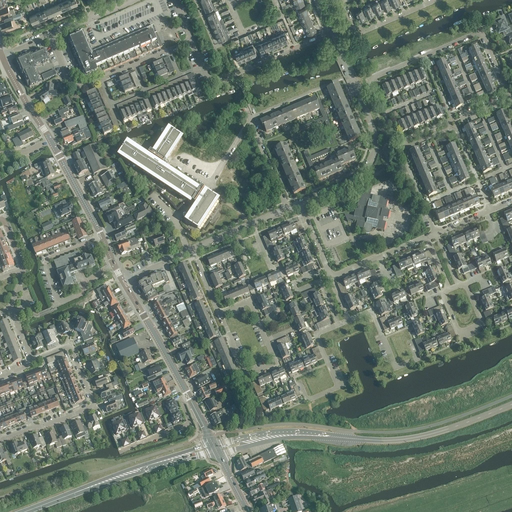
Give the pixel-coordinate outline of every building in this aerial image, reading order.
[(67,10),(72,7),(69,0),(68,0),(63,2),(67,10)] [(384,0),(381,2),(384,10),(393,6),(389,0),(384,0)] [(58,5),(61,12),(67,10),(63,2),(58,5)] [(372,5),(376,14),(384,10),(381,2),(372,5)] [(212,3),(203,6),(205,11),(206,11),(206,13),(216,9),(213,3),(212,3)] [(52,7),(56,14),(61,12),(58,5),(52,7)] [(372,5),(364,9),(367,17),(376,14),(372,5)] [(0,9),(0,15),(7,13),(8,17),(13,15),(15,14),(14,9),(9,10),(8,7),(0,9)] [(47,10),(50,17),(56,14),(52,7),(47,10)] [(306,8),(298,12),(300,16),(308,13),(306,8)] [(216,9),(206,13),(207,14),(209,19),(217,15),(215,11),(217,10),(216,9)] [(367,17),(364,9),(355,13),(359,21),(367,17)] [(41,12),(44,19),(50,17),(47,10),(41,12)] [(39,22),(44,19),(41,12),(36,14),(39,22)] [(308,13),(300,16),(301,21),(310,17),(308,13)] [(39,22),(36,14),(30,17),(33,24),(39,22)] [(217,15),(209,19),(210,24),(219,20),(217,15)] [(6,22),(0,24),(2,31),(13,27),(11,20),(13,19),(12,16),(5,19),(6,22)] [(310,17),(301,21),(303,25),(312,22),(310,17)] [(219,20),(210,24),(212,28),(224,23),(222,19),(219,20)] [(510,35),(511,33),(511,31),(510,27),(507,28),(504,21),(495,25),(499,34),(502,32),(503,36),(509,33),(510,35)] [(303,25),(301,27),(302,29),(304,28),(305,30),(314,26),(312,22),(303,25)] [(224,23),(212,28),(214,32),(226,28),(224,23)] [(305,30),(302,31),(303,33),(306,32),(307,35),(316,31),(314,26),(305,30)] [(68,40),(65,41),(81,79),(85,80),(162,47),(156,33),(154,34),(151,27),(92,52),(84,33),(68,40)] [(226,28),(214,32),(216,37),(225,33),(225,34),(228,33),(229,32),(228,30),(226,31),(225,29),(226,28)] [(225,33),(216,37),(218,42),(227,38),(229,37),(228,33),(225,34),(225,33)] [(285,33),(280,35),(284,43),(289,41),(285,33)] [(511,33),(510,35),(509,33),(503,36),(504,37),(507,36),(511,45),(511,44),(511,33)] [(280,35),(276,36),(279,45),(284,43),(280,35)] [(276,36),(271,38),(275,47),(279,45),(276,36)] [(262,37),(260,38),(261,40),(266,51),(270,49),(267,40),(266,38),(263,39),(262,37)] [(267,40),(270,49),(275,47),(271,38),(267,40)] [(258,45),(255,46),(259,53),(261,52),(261,53),(266,51),(261,40),(259,41),(260,43),(258,44),(258,45)] [(252,44),(248,46),(248,47),(249,48),(252,57),(257,55),(257,54),(259,53),(255,46),(253,46),(252,44)] [(248,47),(243,49),(244,50),(248,59),(252,57),(249,48),(248,47)] [(477,47),(465,52),(466,54),(467,57),(471,56),(479,52),(477,47)] [(31,55),(16,61),(23,75),(24,75),(27,81),(26,82),(28,87),(29,87),(30,89),(41,84),(35,70),(37,69),(36,67),(50,61),(45,50),(43,51),(42,50),(37,53),(31,56),(31,55)] [(244,50),(239,52),(243,61),(245,61),(248,59),(244,50)] [(239,52),(235,54),(237,60),(239,63),(243,61),(239,52)] [(473,61),(481,57),(479,52),(471,56),(473,61)] [(475,66),(483,62),(482,60),(481,57),(473,61),(475,66)] [(445,61),(436,64),(439,70),(447,66),(450,65),(456,62),(455,60),(455,58),(450,60),(449,61),(449,62),(446,64),(445,61)] [(161,61),(149,66),(151,71),(163,66),(161,61)] [(477,71),(485,67),(483,62),(475,66),(477,71)] [(163,66),(151,71),(153,75),(157,74),(165,70),(163,66)] [(447,66),(439,70),(441,75),(449,71),(447,66)] [(477,71),(479,76),(487,72),(485,67),(477,71)] [(55,70),(42,76),(44,81),(57,75),(55,70)] [(165,70),(157,74),(160,82),(168,78),(165,70)] [(421,81),(426,79),(423,70),(417,73),(421,81)] [(449,71),(441,75),(443,80),(451,76),(449,71)] [(487,72),(479,76),(482,81),(489,77),(487,72)] [(412,76),(415,84),(415,85),(421,82),(421,81),(417,73),(412,76)] [(405,78),(406,78),(409,86),(415,84),(412,76),(411,75),(405,78)] [(121,84),(129,80),(127,76),(122,78),(121,76),(114,79),(116,83),(119,81),(121,84)] [(451,76),(443,80),(445,85),(453,81),(451,76)] [(492,82),(489,77),(482,81),(484,86),(492,82)] [(403,89),(409,87),(409,86),(406,78),(400,81),(403,89)] [(129,80),(121,84),(122,88),(131,85),(129,80)] [(397,91),(403,89),(400,81),(399,80),(394,82),(394,83),(397,91)] [(201,91),(196,81),(188,84),(191,93),(192,93),(193,95),(201,91)] [(453,81),(445,85),(447,89),(455,86),(453,81)] [(486,90),(494,87),(492,82),(484,86),(486,90)] [(388,86),(392,94),(398,92),(397,91),(394,83),(388,86)] [(191,93),(188,84),(183,86),(187,95),(191,93)] [(56,93),(52,92),(52,86),(46,85),(46,93),(39,97),(42,101),(50,97),(56,97),(56,93)] [(131,85),(122,88),(124,93),(133,90),(131,85)] [(333,87),(327,89),(328,92),(329,91),(332,97),(342,93),(339,85),(333,88),(333,87)] [(392,94),(388,86),(388,85),(382,87),(386,96),(392,94)] [(179,88),(182,97),(187,95),(183,86),(179,88)] [(455,86),(447,89),(449,94),(457,91),(455,86)] [(478,97),(483,95),(487,93),(488,95),(496,92),(494,87),(486,90),(482,92),(476,94),(478,97)] [(179,88),(176,90),(174,90),(178,99),(182,97),(179,88)] [(94,90),(86,94),(88,99),(96,95),(94,90)] [(169,92),(173,101),(178,99),(174,90),(169,92)] [(457,91),(449,94),(451,99),(460,96),(457,91)] [(165,94),(169,103),(173,101),(169,92),(165,94)] [(342,93),(332,97),(333,101),(332,101),(334,105),(345,100),(342,93)] [(160,96),(164,105),(169,103),(165,94),(160,96)] [(88,99),(86,100),(87,104),(90,103),(98,100),(96,95),(88,99)] [(160,96),(156,98),(159,107),(164,105),(160,96)] [(460,96),(451,99),(454,104),(462,101),(460,96)] [(10,97),(0,100),(0,101),(3,108),(12,104),(10,97)] [(159,107),(156,98),(151,100),(155,109),(159,107)] [(307,102),(312,113),(314,112),(314,111),(319,109),(319,108),(318,106),(317,104),(316,102),(315,99),(307,102)] [(98,100),(90,103),(92,108),(100,104),(98,100)] [(338,112),(348,108),(345,100),(334,105),(335,108),(336,107),(338,112)] [(462,101),(454,104),(456,110),(459,108),(462,107),(464,106),(462,101)] [(147,102),(142,104),(146,112),(151,110),(147,102)] [(299,105),(304,115),(308,114),(309,114),(312,113),(307,102),(299,105)] [(100,104),(92,108),(94,112),(102,109),(100,104)] [(142,104),(138,106),(141,114),(146,112),(142,104)] [(292,108),(297,120),(299,119),(299,117),(304,115),(299,105),(292,108)] [(9,112),(10,115),(17,112),(15,106),(1,112),(2,115),(9,112)] [(138,106),(133,108),(137,116),(141,114),(138,106)] [(434,106),(431,107),(432,109),(432,110),(436,118),(436,119),(442,116),(438,107),(435,109),(434,106)] [(60,117),(53,120),(55,126),(63,122),(62,120),(66,119),(64,114),(69,112),(67,108),(64,110),(63,108),(58,110),(59,112),(58,112),(60,117)] [(133,108),(129,110),(132,118),(137,116),(133,108)] [(284,111),(289,122),(293,120),(294,121),(297,120),(292,108),(284,111)] [(340,120),(351,115),(348,108),(338,112),(340,116),(338,117),(340,120)] [(102,109),(94,112),(96,117),(104,113),(102,109)] [(432,109),(427,112),(430,120),(436,118),(432,110),(432,109)] [(129,110),(124,112),(128,120),(132,118),(129,110)] [(276,115),(281,126),(284,125),(284,124),(289,122),(284,111),(276,115)] [(124,112),(119,114),(123,122),(128,120),(124,112)] [(427,112),(421,115),(424,122),(425,124),(425,123),(431,121),(430,120),(427,112)] [(498,120),(506,117),(504,112),(496,115),(498,120)] [(104,113),(96,117),(98,121),(106,118),(104,113)] [(14,126),(8,128),(9,132),(24,126),(22,122),(23,122),(19,114),(10,118),(14,126)] [(421,114),(415,117),(418,125),(424,122),(421,115),(421,114)] [(273,128),(278,126),(279,127),(281,126),(276,115),(269,118),(273,128)] [(344,127),(354,122),(351,115),(340,120),(341,122),(342,122),(344,127)] [(85,123),(83,117),(64,124),(67,130),(65,130),(64,130),(64,131),(60,133),(60,134),(60,135),(61,136),(62,137),(71,134),(69,129),(78,126),(80,130),(87,128),(86,123),(85,123)] [(410,120),(409,120),(413,127),(413,128),(419,126),(418,125),(415,117),(410,120)] [(506,117),(498,120),(500,125),(509,122),(506,117)] [(106,118),(98,121),(100,126),(108,122),(106,118)] [(273,128),(269,118),(260,122),(262,127),(264,127),(266,133),(269,131),(273,128)] [(406,118),(402,119),(404,122),(407,130),(413,127),(409,120),(409,118),(406,119),(406,118)] [(108,122),(100,126),(102,131),(110,127),(108,122)] [(346,135),(358,130),(354,122),(344,127),(346,131),(345,132),(346,135)] [(404,122),(398,124),(402,133),(407,131),(407,130),(404,122)] [(509,122),(500,125),(503,130),(511,127),(509,122)] [(472,125),(464,129),(466,134),(474,131),(484,127),(482,124),(473,128),(472,125)] [(110,127),(102,131),(104,135),(112,132),(110,127)] [(511,129),(511,127),(503,130),(505,135),(511,132),(511,129)] [(63,139),(64,144),(67,143),(67,144),(73,141),(72,139),(76,138),(78,143),(93,138),(89,128),(63,139)] [(24,145),(22,142),(33,136),(30,130),(19,135),(20,138),(13,141),(17,147),(20,147),(24,145)] [(150,152),(148,155),(163,164),(180,136),(170,130),(155,155),(150,152)] [(361,137),(358,130),(346,135),(347,137),(349,137),(351,141),(361,137)] [(474,131),(466,134),(468,139),(477,135),(474,131)] [(477,135),(468,139),(470,144),(479,140),(477,135)] [(479,140),(470,144),(472,149),(481,145),(479,140)] [(84,152),(82,153),(85,159),(87,158),(94,174),(106,168),(98,149),(96,144),(83,149),(84,152)] [(126,144),(119,154),(196,205),(198,202),(200,203),(188,222),(189,223),(189,224),(197,229),(198,229),(199,229),(218,199),(217,199),(217,198),(208,192),(207,193),(203,191),(205,189),(201,187),(198,192),(126,144)] [(448,153),(456,150),(454,144),(446,148),(448,153)] [(278,157),(289,152),(288,150),(286,150),(284,145),(274,149),(278,157)] [(481,145),(472,149),(474,154),(483,150),(481,145)] [(409,152),(412,157),(420,153),(418,148),(409,152)] [(343,152),(348,163),(356,160),(351,150),(346,152),(346,151),(343,152)] [(456,150),(448,153),(450,158),(459,155),(456,150)] [(483,150),(474,154),(477,159),(485,155),(483,150)] [(281,164),(291,160),(289,156),(290,155),(289,152),(278,157),(281,164)] [(338,161),(340,167),(348,163),(343,152),(340,153),(341,155),(336,157),(338,161)] [(78,153),(73,155),(76,162),(81,160),(78,153)] [(420,153),(412,157),(414,162),(422,158),(420,153)] [(452,163),(461,159),(459,155),(450,158),(452,163)] [(485,155),(477,159),(479,164),(487,160),(485,155)] [(416,167),(424,163),(422,158),(414,162),(416,167)] [(455,168),(463,164),(461,159),(452,163),(455,168)] [(284,172),(295,167),(294,164),(293,165),(291,160),(281,164),(284,172)] [(487,160),(479,164),(481,169),(489,165),(487,160)] [(49,163),(48,161),(34,166),(35,169),(40,167),(43,173),(52,169),(50,163),(49,163)] [(75,170),(84,166),(82,161),(73,165),(75,170)] [(329,164),(334,175),(342,171),(340,167),(338,161),(333,163),(332,162),(329,164)] [(416,167),(418,172),(426,168),(424,163),(416,167)] [(326,178),(334,175),(329,164),(327,165),(327,166),(322,168),(326,178)] [(457,173),(465,169),(463,164),(455,168),(457,173)] [(489,165),(481,169),(483,174),(491,170),(489,165)] [(84,166),(75,170),(78,175),(87,171),(84,166)] [(287,179),(297,175),(295,171),(297,170),(295,167),(284,172),(287,179)] [(326,178),(322,168),(318,170),(317,169),(314,170),(315,171),(316,173),(317,175),(315,176),(318,182),(321,181),(326,178)] [(420,176),(428,173),(426,168),(418,172),(420,176)] [(52,169),(43,173),(42,173),(43,176),(46,175),(47,178),(55,175),(52,169)] [(465,169),(457,173),(459,178),(467,174),(465,169)] [(101,177),(106,188),(116,183),(111,172),(101,177)] [(422,181),(430,178),(428,173),(420,176),(422,181)] [(460,181),(461,183),(463,182),(465,181),(469,179),(467,174),(459,178),(455,179),(456,183),(460,181)] [(302,182),(301,180),(299,180),(297,175),(287,179),(290,187),(302,182)] [(424,186),(432,183),(430,178),(422,181),(424,186)] [(500,197),(496,189),(495,185),(494,185),(492,179),(489,180),(491,186),(492,186),(494,190),(491,191),(494,199),(500,197)] [(38,186),(36,187),(37,191),(39,190),(40,193),(43,192),(43,191),(42,189),(44,188),(46,187),(48,191),(51,190),(52,195),(42,199),(44,204),(48,202),(47,200),(51,199),(52,200),(54,200),(54,198),(58,196),(56,192),(62,189),(61,185),(53,188),(50,181),(38,185),(38,186)] [(91,186),(88,187),(91,193),(98,189),(96,184),(98,183),(97,181),(95,182),(95,181),(90,184),(91,186)] [(118,191),(130,185),(128,181),(116,187),(118,191)] [(302,182),(290,187),(294,194),(304,190),(302,186),(303,185),(302,182)] [(426,191),(435,188),(432,183),(424,186),(426,191)] [(501,186),(504,194),(509,192),(506,184),(501,186)] [(496,189),(500,197),(504,194),(501,186),(496,189)] [(121,191),(123,196),(133,191),(131,187),(121,191)] [(358,210),(356,209),(354,216),(345,214),(348,222),(353,223),(353,221),(357,222),(355,229),(363,231),(364,232),(365,232),(366,233),(368,233),(369,233),(370,233),(371,233),(372,227),(376,228),(376,229),(384,231),(386,223),(382,222),(383,218),(388,219),(390,211),(385,210),(386,207),(388,200),(373,196),(371,201),(369,200),(372,190),(367,189),(363,188),(363,190),(360,189),(358,198),(360,198),(358,205),(359,206),(358,210)] [(435,188),(426,191),(428,196),(437,193),(435,188)] [(98,189),(91,193),(94,198),(98,196),(98,197),(102,196),(104,195),(102,190),(100,192),(98,189)] [(471,199),(474,207),(479,204),(476,197),(471,199)] [(112,198),(98,204),(101,210),(107,207),(111,205),(111,206),(115,205),(112,198)] [(474,207),(471,199),(467,200),(466,201),(469,209),(474,207)] [(469,209),(466,201),(461,203),(464,211),(469,209)] [(135,215),(134,216),(136,221),(138,220),(152,213),(149,208),(148,207),(147,207),(145,203),(140,206),(143,212),(135,215)] [(456,205),(459,213),(464,211),(461,203),(456,205)] [(61,204),(55,207),(56,210),(59,209),(59,211),(61,217),(65,215),(66,217),(71,215),(70,213),(74,211),(74,210),(73,208),(72,208),(71,205),(68,207),(67,205),(62,207),(61,204)] [(451,207),(454,215),(459,213),(456,205),(451,207)] [(107,215),(105,216),(110,224),(112,222),(116,230),(133,221),(130,216),(129,216),(122,220),(119,215),(118,212),(120,211),(118,206),(106,212),(107,215)] [(43,207),(27,214),(29,217),(44,210),(43,207)] [(454,215),(451,207),(446,210),(449,217),(454,215)] [(441,212),(444,219),(449,217),(446,210),(441,212)] [(444,219),(441,212),(436,214),(439,222),(444,219)] [(169,227),(162,218),(160,219),(167,229),(168,228),(169,227)] [(74,228),(83,225),(81,219),(71,223),(67,224),(68,227),(72,225),(74,228)] [(51,222),(41,226),(44,232),(53,228),(51,222)] [(288,226),(290,233),(296,231),(296,230),(295,228),(300,225),(299,223),(294,225),(293,224),(288,226)] [(76,234),(85,230),(83,225),(74,228),(70,230),(70,232),(75,231),(76,234)] [(114,235),(117,242),(126,237),(125,234),(126,233),(127,234),(136,230),(134,225),(124,229),(125,230),(123,231),(114,235)] [(283,237),(285,237),(285,236),(290,233),(288,226),(282,229),(280,230),(283,237)] [(60,234),(64,243),(70,241),(66,231),(64,227),(62,228),(63,232),(60,234)] [(55,236),(58,245),(64,243),(60,234),(59,229),(56,230),(58,235),(55,236)] [(78,240),(88,236),(85,230),(76,234),(72,236),(73,238),(77,236),(78,240)] [(280,230),(274,232),(278,241),(283,238),(284,241),(286,240),(285,237),(283,237),(280,230)] [(471,232),(470,233),(473,239),(473,240),(479,237),(478,234),(476,230),(476,231),(471,233),(471,232)] [(49,238),(53,247),(58,245),(55,236),(53,232),(51,233),(52,237),(49,238)] [(268,235),(268,236),(270,239),(271,242),(272,243),(278,241),(274,232),(268,235)] [(463,238),(465,243),(465,244),(468,243),(467,242),(473,239),(470,233),(469,233),(470,234),(465,236),(465,235),(464,235),(465,237),(464,238),(463,238)] [(43,240),(47,250),(53,247),(49,238),(47,234),(45,235),(47,239),(44,240),(43,240)] [(42,252),(47,250),(43,240),(44,240),(42,236),(40,237),(41,241),(38,243),(42,252)] [(155,246),(164,243),(163,239),(165,238),(164,236),(162,236),(161,236),(152,239),(155,246)] [(457,238),(459,245),(465,243),(463,238),(463,236),(462,236),(462,237),(458,239),(457,238)] [(293,242),(293,243),(295,248),(296,248),(298,247),(305,244),(302,238),(295,241),(294,242),(293,242)] [(452,244),(446,246),(447,247),(448,250),(449,252),(455,250),(454,248),(460,246),(459,245),(457,238),(456,239),(452,241),(451,241),(452,244)] [(38,243),(36,239),(34,239),(36,244),(32,245),(36,254),(42,252),(38,243)] [(139,248),(136,239),(127,242),(117,246),(119,252),(121,255),(127,253),(139,248)] [(298,247),(296,248),(298,254),(301,253),(307,250),(305,244),(298,247)] [(6,248),(0,250),(0,257),(10,254),(8,250),(7,250),(6,248)] [(279,248),(272,251),(275,257),(282,254),(290,251),(289,248),(281,251),(279,248)] [(225,253),(227,260),(233,257),(230,250),(225,253)] [(298,254),(296,255),(297,257),(299,256),(302,262),(304,261),(311,258),(308,252),(307,250),(301,253),(298,254)] [(499,253),(502,260),(508,258),(505,250),(504,250),(505,251),(500,253),(500,252),(499,253)] [(59,259),(54,261),(54,262),(55,265),(56,266),(58,273),(57,273),(64,289),(68,287),(68,289),(70,288),(71,291),(72,291),(73,290),(77,289),(79,288),(76,282),(75,277),(73,274),(77,272),(78,272),(87,269),(88,270),(91,268),(91,267),(95,266),(93,262),(93,263),(91,259),(90,256),(83,258),(83,259),(79,260),(79,258),(80,257),(80,252),(74,252),(74,253),(72,254),(69,254),(69,255),(68,256),(65,256),(65,257),(63,257),(60,257),(60,258),(59,259)] [(219,255),(222,262),(227,260),(225,253),(219,255)] [(423,253),(417,255),(421,264),(427,263),(427,262),(432,260),(431,257),(426,260),(424,257),(423,254),(423,253)] [(500,261),(502,260),(499,253),(498,253),(498,254),(494,256),(494,255),(493,255),(496,261),(494,262),(495,265),(497,264),(497,265),(501,264),(500,261)] [(10,254),(0,257),(0,258),(2,263),(11,260),(10,258),(11,257),(10,254)] [(282,254),(275,257),(278,263),(284,260),(282,254)] [(213,258),(216,265),(222,262),(219,255),(213,258)] [(411,258),(409,259),(412,267),(414,266),(415,267),(421,264),(417,255),(411,258)] [(461,255),(453,259),(454,259),(456,263),(456,264),(463,261),(461,255)] [(482,260),(485,268),(486,267),(485,267),(490,265),(491,265),(488,259),(490,258),(489,256),(487,257),(488,258),(482,260)] [(216,265),(213,258),(207,260),(210,267),(216,265)] [(302,262),(301,262),(304,267),(306,266),(309,265),(312,264),(313,263),(311,258),(304,261),(302,262)] [(403,261),(406,268),(407,271),(413,268),(415,273),(416,273),(417,273),(415,267),(414,266),(412,267),(409,259),(403,261)] [(11,260),(2,263),(4,269),(2,269),(3,272),(10,270),(8,267),(14,265),(12,261),(11,261),(11,260)] [(476,263),(473,264),(475,269),(478,268),(479,270),(479,269),(484,267),(484,268),(485,268),(482,260),(476,262),(476,263)] [(403,261),(397,264),(398,265),(399,267),(400,270),(400,271),(406,268),(403,261)] [(463,261),(456,264),(456,265),(457,265),(459,269),(458,270),(462,269),(464,274),(466,273),(469,272),(467,267),(466,267),(463,261)] [(288,264),(293,274),(299,272),(296,265),(293,267),(291,263),(288,264)] [(181,273),(187,270),(185,264),(178,267),(181,273)] [(284,270),(285,271),(287,276),(287,277),(293,274),(288,264),(285,265),(287,269),(284,270)] [(236,273),(243,270),(241,265),(234,268),(236,273)] [(506,268),(498,272),(499,272),(501,277),(500,277),(500,278),(508,274),(506,268)] [(427,279),(435,275),(432,269),(425,272),(427,276),(424,277),(425,279),(427,279)] [(190,276),(187,270),(181,273),(183,279),(190,276)] [(243,270),(236,273),(239,279),(246,276),(243,270)] [(362,273),(364,280),(370,277),(369,275),(368,272),(367,271),(362,273)] [(147,279),(138,284),(148,302),(158,296),(156,293),(155,294),(152,288),(164,284),(165,283),(166,284),(167,284),(168,284),(169,283),(167,278),(167,277),(165,273),(165,272),(163,273),(160,274),(149,279),(147,280),(147,279)] [(273,275),(276,282),(281,279),(279,273),(278,273),(273,275)] [(354,277),(357,283),(357,284),(359,284),(359,282),(364,280),(362,273),(356,276),(354,277)] [(213,283),(220,280),(217,274),(210,277),(213,283)] [(508,274),(500,278),(500,279),(501,278),(503,283),(502,283),(503,284),(505,283),(506,285),(511,282),(511,281),(511,280),(508,274)] [(267,278),(265,279),(268,285),(270,284),(276,282),(273,275),(267,278)] [(430,284),(433,283),(436,281),(437,281),(435,275),(427,279),(429,284),(428,285),(430,291),(433,290),(430,284)] [(190,276),(183,279),(186,284),(192,281),(190,276)] [(348,279),(352,288),(352,287),(353,289),(356,288),(354,284),(357,283),(354,277),(354,276),(348,279)] [(268,285),(265,279),(259,281),(262,288),(268,285)] [(337,285),(339,288),(344,286),(345,288),(349,286),(350,288),(352,288),(348,279),(342,281),(343,283),(337,285)] [(220,280),(213,283),(215,289),(222,286),(220,280)] [(192,281),(186,284),(188,290),(195,287),(192,281)] [(256,290),(262,288),(259,281),(253,284),(256,290)] [(419,282),(413,285),(414,286),(417,293),(423,291),(420,284),(419,282)] [(101,299),(112,293),(109,287),(107,288),(105,286),(98,290),(100,293),(102,292),(103,294),(100,296),(101,299)] [(372,294),(379,291),(376,286),(369,288),(372,294)] [(414,286),(408,289),(411,296),(417,293),(414,286)] [(195,287),(188,290),(191,296),(197,293),(195,287)] [(240,289),(243,296),(249,293),(246,287),(240,289)] [(283,295),(290,292),(288,287),(281,290),(283,295)] [(234,292),(237,298),(243,296),(240,289),(234,292)] [(379,291),(372,294),(374,300),(381,297),(379,291)] [(402,291),(396,294),(399,300),(405,298),(402,291)] [(229,294),(231,301),(237,298),(234,292),(229,294)] [(290,292),(283,295),(286,301),(293,298),(290,292)] [(108,302),(115,298),(112,293),(101,299),(103,301),(106,299),(108,302)] [(197,293),(191,296),(193,302),(200,299),(197,293)] [(231,301),(229,294),(223,297),(225,303),(231,301)] [(313,300),(311,301),(312,303),(314,302),(314,303),(321,300),(318,294),(317,294),(317,295),(314,296),(312,297),(311,297),(313,300)] [(399,300),(396,294),(391,296),(394,303),(399,300)] [(267,296),(264,297),(257,300),(260,306),(266,303),(265,300),(268,299),(267,296)] [(347,296),(343,298),(344,300),(345,299),(348,305),(354,302),(352,296),(348,297),(347,296)] [(489,296),(488,297),(484,298),(480,300),(481,300),(483,304),(483,305),(491,302),(489,296)] [(115,298),(108,302),(104,304),(106,307),(109,304),(111,307),(118,303),(115,298)] [(312,311),(310,312),(311,313),(313,312),(315,312),(317,311),(316,309),(322,307),(323,306),(321,300),(314,303),(314,304),(313,305),(313,306),(312,308),(312,310),(312,311)] [(354,302),(348,305),(350,310),(357,307),(359,306),(357,301),(354,302)] [(377,304),(376,304),(378,310),(385,307),(387,306),(385,301),(383,302),(381,302),(379,303),(377,304)] [(197,311),(204,308),(201,302),(194,305),(197,311)] [(485,311),(493,308),(491,302),(483,305),(483,306),(484,306),(486,310),(485,311)] [(154,309),(156,311),(162,307),(167,305),(166,303),(163,304),(163,305),(162,306),(160,303),(153,306),(153,307),(153,308),(154,309)] [(266,303),(260,306),(262,311),(263,311),(266,309),(269,308),(266,303)] [(291,313),(298,310),(295,304),(288,307),(291,313)] [(411,304),(405,307),(407,313),(414,310),(411,304)] [(113,311),(109,313),(111,316),(122,310),(119,305),(112,309),(113,311)] [(162,307),(156,311),(156,312),(156,314),(157,314),(158,316),(169,310),(168,308),(166,309),(166,310),(164,311),(162,307)] [(317,311),(315,312),(317,318),(319,317),(326,314),(324,308),(322,308),(322,307),(316,309),(317,311)] [(385,307),(378,310),(381,316),(388,313),(385,307)] [(204,308),(197,311),(199,317),(206,314),(204,308)] [(511,312),(511,310),(509,311),(508,309),(505,311),(504,308),(502,309),(503,312),(505,311),(508,318),(509,320),(509,319),(511,318),(511,312)] [(111,316),(113,319),(117,317),(118,319),(125,315),(122,310),(111,316)] [(171,313),(169,310),(158,316),(159,318),(160,320),(161,321),(168,317),(166,314),(168,313),(168,314),(171,313)] [(301,317),(302,317),(301,315),(300,315),(298,310),(291,313),(293,318),(297,317),(298,318),(301,317)] [(407,313),(403,315),(405,317),(406,317),(408,320),(410,319),(416,316),(414,310),(407,313)] [(505,311),(503,312),(503,313),(497,316),(501,324),(502,323),(501,322),(506,320),(506,321),(507,321),(506,319),(508,318),(505,311)] [(438,314),(435,315),(433,316),(436,321),(438,320),(438,321),(445,318),(442,312),(441,312),(438,314)] [(206,314),(199,317),(202,323),(209,320),(206,314)] [(319,317),(318,317),(321,323),(322,322),(325,321),(328,320),(329,319),(326,314),(319,317)] [(120,322),(115,324),(116,325),(117,327),(128,320),(125,315),(118,319),(120,322)] [(491,317),(486,319),(488,325),(494,323),(495,326),(496,326),(495,325),(500,323),(500,324),(501,324),(497,316),(492,318),(491,317)] [(75,324),(74,327),(76,328),(75,330),(83,333),(82,336),(84,342),(90,340),(93,339),(93,338),(92,336),(90,332),(93,327),(88,325),(87,325),(85,324),(86,319),(78,317),(75,324)] [(303,323),(301,317),(298,318),(294,320),(296,326),(303,323)] [(393,320),(396,327),(402,325),(399,318),(393,320)] [(438,321),(440,326),(447,324),(445,318),(438,321)] [(0,322),(0,326),(1,329),(9,325),(7,319),(0,322)] [(187,320),(182,322),(184,325),(185,328),(191,325),(189,322),(188,319),(187,320)] [(128,320),(117,327),(118,329),(122,327),(124,330),(131,326),(128,320)] [(169,320),(162,323),(163,324),(162,325),(163,327),(164,327),(165,328),(165,329),(176,323),(176,322),(175,320),(172,321),(173,322),(171,323),(169,320)] [(209,320),(202,323),(204,328),(211,325),(209,320)] [(388,323),(389,326),(390,328),(391,330),(396,327),(393,320),(388,323)] [(64,335),(68,333),(70,330),(68,325),(64,323),(63,322),(59,323),(60,325),(58,330),(60,334),(64,335)] [(306,322),(303,323),(296,326),(299,332),(308,328),(306,322)] [(415,330),(421,328),(419,322),(412,325),(415,330)] [(176,323),(165,329),(166,330),(166,331),(166,333),(167,333),(167,334),(175,330),(173,326),(174,326),(175,326),(177,325),(176,323)] [(9,325),(1,329),(2,332),(0,333),(0,334),(0,335),(11,331),(9,325)] [(48,345),(55,342),(54,338),(56,337),(56,336),(58,336),(54,325),(49,327),(51,331),(44,334),(48,345)] [(204,328),(207,334),(214,331),(211,325),(204,328)] [(175,330),(167,334),(168,335),(168,336),(169,338),(170,339),(178,335),(176,331),(177,331),(178,331),(182,329),(180,327),(175,330)] [(123,332),(119,334),(122,339),(125,339),(134,333),(135,332),(133,330),(132,330),(131,328),(127,331),(126,330),(123,332)] [(421,328),(415,330),(417,336),(424,333),(421,328)] [(5,340),(13,336),(11,331),(0,335),(1,337),(4,336),(5,340)] [(214,331),(207,334),(209,340),(216,337),(214,331)] [(35,350),(42,347),(40,341),(43,339),(41,334),(37,335),(38,337),(31,340),(35,350)] [(434,340),(436,339),(439,345),(445,343),(442,336),(436,339),(434,334),(432,335),(434,340)] [(448,334),(442,336),(445,343),(451,340),(450,339),(449,337),(448,334)] [(304,343),(311,340),(308,335),(301,338),(304,343)] [(5,346),(16,342),(13,336),(5,340),(7,344),(4,345),(5,346)] [(180,337),(178,338),(179,339),(172,342),(174,348),(181,344),(180,341),(182,340),(180,337)] [(116,346),(122,360),(139,353),(133,339),(116,346)] [(217,348),(225,345),(222,339),(214,342),(217,348)] [(428,342),(431,349),(437,346),(439,345),(436,339),(434,340),(428,342)] [(87,346),(82,348),(85,355),(89,354),(90,356),(96,354),(95,351),(93,344),(94,343),(92,340),(86,342),(87,346)] [(313,346),(311,340),(304,343),(306,349),(313,346)] [(426,343),(423,344),(423,345),(424,347),(425,350),(426,351),(431,349),(428,342),(428,340),(425,342),(426,343)] [(5,346),(5,348),(8,347),(10,351),(18,348),(16,342),(5,346)] [(225,345),(217,348),(219,354),(227,350),(225,345)] [(280,353),(287,350),(284,345),(281,346),(278,347),(277,348),(280,353)] [(18,348),(10,351),(11,355),(8,356),(9,358),(20,353),(18,348)] [(194,362),(191,357),(192,357),(188,349),(187,350),(187,348),(181,351),(182,353),(178,355),(181,362),(185,360),(187,365),(194,362)] [(227,350),(219,354),(222,360),(230,356),(227,350)] [(287,350),(280,353),(282,359),(289,356),(287,350)] [(150,366),(148,362),(152,360),(148,351),(140,355),(143,362),(137,365),(137,366),(135,367),(137,372),(150,366)] [(20,353),(9,358),(10,359),(13,358),(14,362),(22,359),(20,353)] [(230,356),(222,360),(224,365),(232,362),(230,356)] [(307,356),(301,358),(302,360),(302,361),(303,363),(305,368),(311,365),(308,358),(307,356)] [(314,356),(308,358),(311,365),(317,363),(316,361),(315,359),(314,356)] [(92,375),(99,372),(95,362),(97,362),(96,358),(89,361),(91,364),(88,365),(92,375)] [(59,367),(67,363),(65,359),(57,362),(59,367)] [(300,361),(295,364),(298,371),(303,368),(305,368),(303,363),(302,361),(302,360),(300,361)] [(232,362),(224,365),(227,371),(235,367),(232,362)] [(67,363),(59,367),(61,372),(69,368),(67,363)] [(195,364),(192,366),(191,366),(185,370),(190,378),(196,375),(200,373),(195,364)] [(288,364),(285,365),(289,374),(291,373),(292,374),(298,371),(295,364),(289,366),(288,364)] [(157,365),(146,370),(150,377),(147,379),(149,382),(151,381),(156,379),(155,375),(161,373),(160,372),(161,371),(160,368),(159,368),(157,365)] [(235,367),(227,371),(229,377),(237,373),(235,367)] [(69,368),(61,372),(62,376),(71,373),(69,368)] [(44,369),(40,371),(43,380),(48,378),(48,380),(51,379),(49,373),(46,374),(44,369)] [(277,372),(280,379),(281,381),(286,378),(282,370),(277,372)] [(40,371),(35,373),(38,382),(43,380),(40,371)] [(94,380),(97,387),(107,383),(104,377),(110,374),(108,371),(101,374),(102,377),(94,380)] [(271,375),(270,375),(269,376),(272,382),(273,383),(275,382),(274,381),(280,379),(277,372),(271,375)] [(35,373),(30,375),(34,384),(38,382),(35,373)] [(71,373),(62,376),(64,381),(73,378),(71,373)] [(27,381),(25,382),(27,389),(30,388),(35,386),(34,384),(30,375),(26,377),(27,381)] [(198,389),(210,383),(206,375),(194,382),(198,389)] [(272,382),(269,376),(263,378),(266,385),(272,382)] [(73,378),(64,381),(62,382),(63,387),(75,382),(73,378)] [(156,379),(152,381),(155,388),(165,384),(163,378),(156,381),(156,379)] [(259,384),(260,387),(260,388),(266,385),(263,378),(257,381),(258,382),(259,384)] [(20,379),(15,381),(19,390),(24,388),(24,390),(25,390),(27,389),(25,382),(22,383),(20,379)] [(75,382),(63,387),(65,392),(77,387),(75,382)] [(99,392),(102,399),(111,395),(109,391),(114,389),(111,384),(106,386),(107,389),(99,392)] [(154,389),(153,389),(156,394),(157,394),(168,389),(165,384),(155,388),(154,389)] [(5,385),(2,386),(5,395),(8,394),(10,393),(6,385),(5,385)] [(295,398),(301,396),(296,385),(290,387),(292,391),(286,394),(290,402),(296,400),(295,398)] [(77,387),(65,392),(67,396),(70,395),(79,392),(77,387)] [(223,387),(215,391),(217,396),(226,392),(224,387),(223,387)] [(168,389),(157,394),(159,399),(170,394),(168,389)] [(209,392),(200,397),(202,401),(209,397),(208,396),(212,394),(211,391),(209,392)] [(229,391),(223,394),(224,395),(226,399),(232,396),(231,392),(230,391),(229,391)] [(72,400),(80,397),(79,392),(70,395),(72,400)] [(290,402),(286,394),(284,395),(284,396),(284,397),(281,398),(284,404),(284,405),(290,402)] [(51,400),(55,409),(59,407),(57,402),(60,401),(58,395),(55,396),(55,398),(51,400)] [(79,406),(78,403),(82,401),(80,397),(72,400),(70,401),(72,405),(73,408),(79,406)] [(276,408),(282,406),(282,405),(284,404),(281,398),(281,397),(279,398),(279,399),(273,402),(276,408)] [(104,406),(107,412),(117,408),(115,402),(117,401),(115,398),(108,400),(110,404),(104,406)] [(137,404),(135,405),(137,408),(139,408),(149,404),(147,399),(137,403),(137,404)] [(166,401),(167,405),(168,406),(167,407),(168,411),(169,410),(170,411),(169,412),(170,414),(178,411),(177,411),(177,409),(177,407),(178,407),(176,403),(175,403),(174,402),(173,402),(172,399),(166,401)] [(46,402),(50,410),(55,409),(51,400),(46,402)] [(207,406),(210,411),(216,408),(212,400),(205,403),(206,406),(207,406)] [(42,403),(45,412),(50,410),(46,402),(42,403)] [(268,404),(269,407),(270,410),(271,411),(276,408),(273,402),(268,404)] [(37,405),(41,414),(45,412),(42,403),(37,405)] [(33,407),(36,416),(41,414),(37,405),(33,407)] [(230,409),(232,413),(235,412),(237,414),(240,413),(237,406),(230,409)] [(25,408),(27,414),(30,413),(32,418),(36,416),(33,407),(28,409),(28,407),(25,408)] [(150,409),(155,420),(159,418),(160,417),(159,417),(161,416),(158,407),(156,408),(155,408),(154,407),(150,409)] [(27,414),(25,408),(22,409),(22,410),(17,411),(18,413),(22,422),(26,420),(25,415),(27,414)] [(146,411),(145,412),(143,413),(147,422),(149,421),(149,422),(150,422),(155,420),(150,409),(146,411)] [(178,411),(170,414),(171,417),(172,416),(172,417),(171,418),(173,422),(174,421),(174,423),(172,424),(173,427),(182,424),(181,421),(182,420),(181,418),(182,418),(180,414),(179,413),(178,413),(178,411)] [(217,414),(211,417),(213,422),(219,419),(219,418),(225,416),(223,412),(217,414)] [(17,424),(13,415),(13,413),(8,415),(12,425),(17,424)] [(22,422),(18,413),(13,415),(17,424),(22,422)] [(133,416),(138,427),(142,425),(143,424),(145,423),(141,414),(139,415),(139,414),(138,415),(138,414),(133,416)] [(3,417),(4,419),(8,427),(12,425),(8,415),(3,417)] [(92,428),(94,431),(100,429),(95,415),(90,418),(90,420),(89,420),(90,421),(86,422),(89,429),(92,428)] [(133,416),(129,418),(129,419),(127,420),(130,429),(133,428),(133,429),(133,428),(134,429),(138,427),(133,416)] [(219,419),(213,422),(215,426),(218,425),(219,427),(222,425),(221,424),(222,423),(219,419)] [(77,439),(89,434),(86,428),(83,429),(80,421),(71,425),(77,439)] [(117,423),(122,434),(126,432),(126,431),(128,430),(125,421),(123,422),(122,421),(121,421),(117,423)] [(110,427),(114,436),(116,435),(117,435),(117,436),(122,434),(117,423),(112,425),(111,426),(110,427)] [(59,437),(63,447),(67,445),(64,440),(72,437),(67,426),(60,429),(63,436),(59,437)] [(45,435),(49,445),(55,443),(57,449),(62,446),(59,439),(56,440),(53,432),(45,435)] [(29,438),(33,449),(41,445),(42,448),(46,446),(43,438),(39,439),(38,439),(37,435),(29,438)] [(14,454),(17,453),(17,454),(21,453),(20,452),(28,449),(25,443),(18,446),(17,443),(11,446),(13,450),(11,450),(12,454),(14,453),(14,454)] [(249,461),(248,462),(251,468),(251,469),(251,468),(252,469),(253,469),(252,468),(263,463),(263,464),(277,457),(286,452),(282,445),(274,449),(249,461)] [(0,450),(0,462),(0,463),(6,460),(8,465),(11,464),(8,454),(5,455),(2,449),(0,450)] [(243,459),(236,462),(241,471),(248,468),(249,471),(252,469),(251,468),(251,469),(251,468),(248,462),(245,463),(243,459)] [(257,477),(264,474),(262,470),(256,473),(253,469),(241,475),(243,480),(251,477),(256,475),(257,477)] [(206,478),(213,475),(210,470),(203,474),(205,476),(201,478),(203,481),(200,483),(202,487),(210,483),(208,479),(207,479),(206,478)] [(253,480),(245,483),(248,488),(256,485),(254,482),(265,477),(264,474),(257,477),(253,479),(253,480)] [(207,485),(201,489),(203,494),(218,487),(216,483),(213,484),(211,485),(207,485)] [(258,487),(249,491),(251,496),(259,492),(260,495),(265,493),(263,488),(266,486),(265,484),(258,486),(258,487)] [(218,487),(203,494),(205,498),(212,496),(215,494),(217,492),(219,490),(218,487)] [(260,496),(253,499),(255,504),(263,501),(264,501),(264,502),(264,503),(266,506),(271,504),(271,503),(277,501),(274,495),(274,496),(271,491),(266,493),(265,492),(265,493),(260,495),(260,496)] [(214,501),(206,504),(207,507),(223,500),(222,499),(222,498),(222,496),(221,496),(221,495),(213,498),(214,501)] [(289,499),(293,511),(301,511),(296,497),(289,499)] [(223,500),(207,507),(208,510),(215,506),(217,511),(225,507),(225,506),(225,505),(225,504),(224,503),(224,502),(223,500)]
